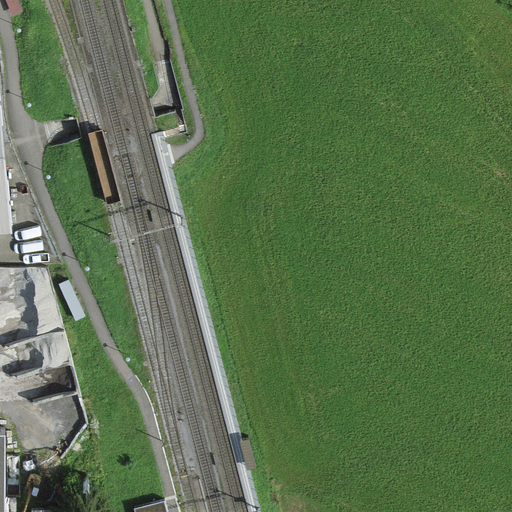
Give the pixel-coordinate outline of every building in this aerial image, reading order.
[(23,7),(20,0),(8,0),(12,11),(23,7)] [(0,237),(13,237),(0,83),(0,237)] [(86,311),(70,277),(59,282),(75,316),(86,311)] [(7,511),(9,427),(0,427),(0,511),(7,511)] [(168,511),(166,502),(138,509),(138,511),(168,511)]
